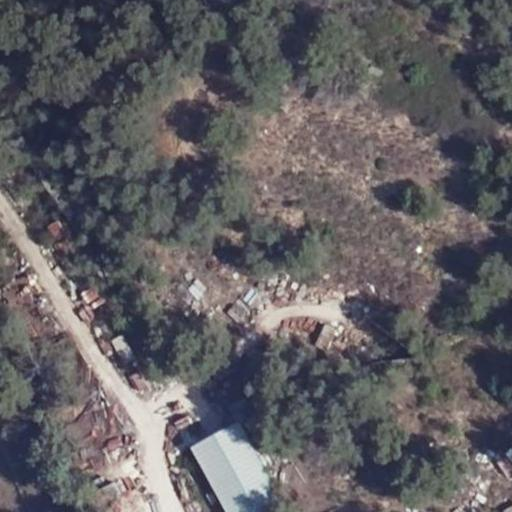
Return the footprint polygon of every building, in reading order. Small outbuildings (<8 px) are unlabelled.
[(125,333),(115,337),(123,360),(134,356),(125,333)] [(419,365),(418,355),(404,356),(405,366),(419,365)] [(191,446),(205,471),(245,428),(240,419),(191,446)] [(245,428),(205,471),(217,493),(228,511),(289,511),(263,463),(245,428)] [(469,446),(465,430),(437,440),(442,456),(469,446)]
